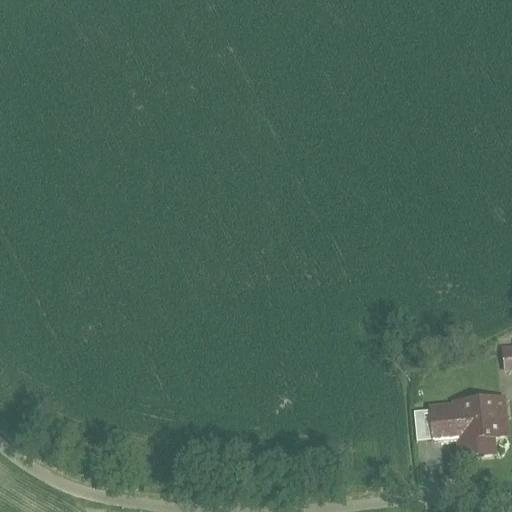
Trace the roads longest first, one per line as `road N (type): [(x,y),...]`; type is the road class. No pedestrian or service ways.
road 1 (unclassified): [(195,511),(61,484),(0,444)]
road 2 (unclassified): [(508,511),(456,497),(301,511)]
